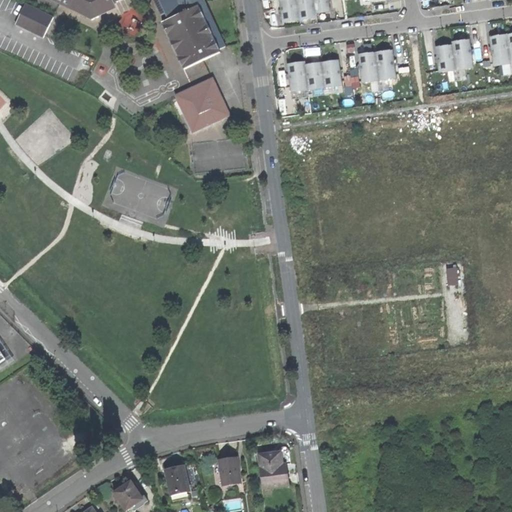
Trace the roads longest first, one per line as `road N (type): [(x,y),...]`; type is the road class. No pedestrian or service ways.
road 1 (residential): [(256,45),(308,417)]
road 2 (unclassified): [(144,439),(0,290)]
road 3 (residential): [(308,417),(144,439)]
road 4 (residential): [(256,45),(414,24)]
road 5 (residential): [(144,439),(44,511)]
